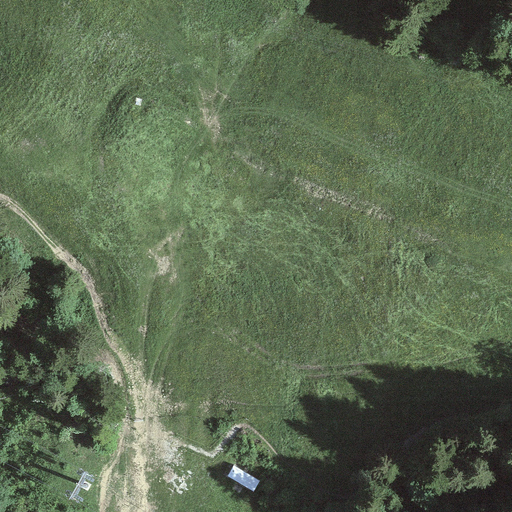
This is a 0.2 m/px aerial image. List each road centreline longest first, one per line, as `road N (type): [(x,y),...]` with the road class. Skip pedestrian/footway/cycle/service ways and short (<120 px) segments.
road 1 (track): [(138,511),(145,311),(221,132)]
road 2 (track): [(221,132),(124,0)]
